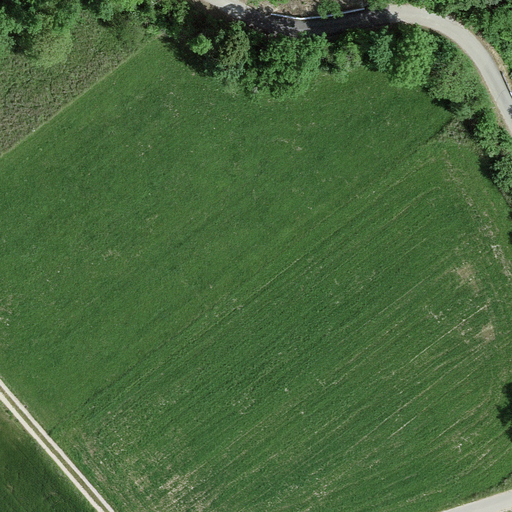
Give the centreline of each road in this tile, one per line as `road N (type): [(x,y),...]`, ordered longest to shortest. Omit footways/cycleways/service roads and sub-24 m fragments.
road 1 (unclassified): [(511,112),(471,40),(431,17),(275,27),(222,0)]
road 2 (track): [(0,393),(99,511)]
